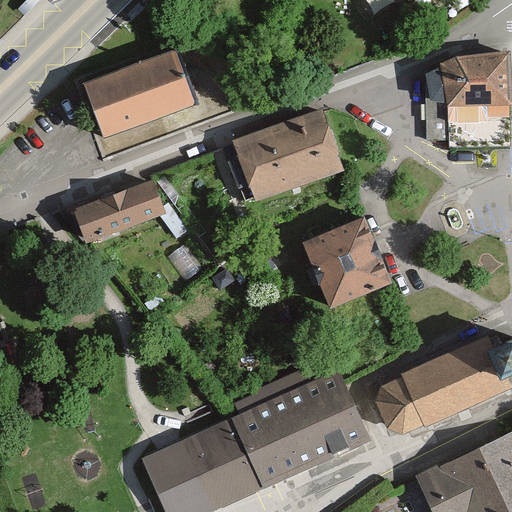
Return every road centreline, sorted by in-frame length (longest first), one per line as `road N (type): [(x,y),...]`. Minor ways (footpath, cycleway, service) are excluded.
road 1 (residential): [(304,511),(511,408)]
road 2 (primary): [(97,0),(0,99)]
